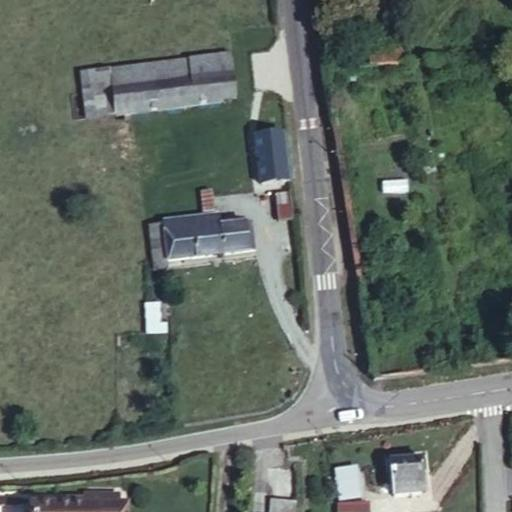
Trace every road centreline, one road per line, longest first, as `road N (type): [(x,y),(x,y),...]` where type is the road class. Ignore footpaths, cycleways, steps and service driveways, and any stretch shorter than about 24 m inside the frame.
road 1 (tertiary): [(341,382),(292,0)]
road 2 (residential): [(0,464),(292,422),(330,409),(341,382)]
road 3 (tertiary): [(341,382),(378,403),(487,388)]
road 4 (residential): [(487,388),(494,511)]
